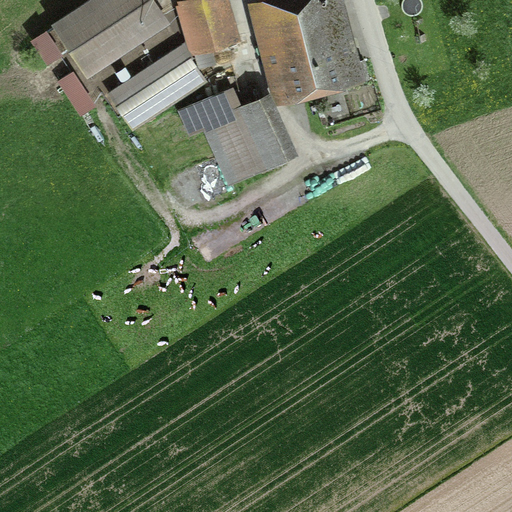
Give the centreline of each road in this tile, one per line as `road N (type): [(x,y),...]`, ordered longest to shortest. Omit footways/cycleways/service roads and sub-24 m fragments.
road 1 (track): [(105,99),(164,185),(197,212),(331,138),(405,119)]
road 2 (track): [(364,0),(394,103),(511,263)]
road 3 (track): [(309,151),(255,73),(237,0)]
